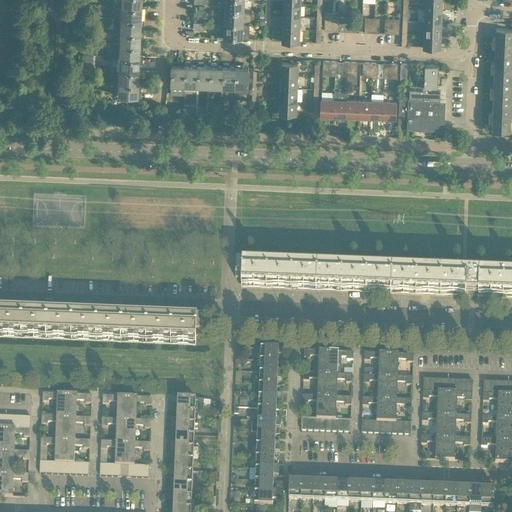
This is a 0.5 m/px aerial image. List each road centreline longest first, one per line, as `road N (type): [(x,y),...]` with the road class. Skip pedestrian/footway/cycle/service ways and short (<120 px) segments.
road 1 (tertiary): [(511,318),(0,298)]
road 2 (secondary): [(468,165),(0,146)]
road 3 (residential): [(472,54),(170,41)]
road 4 (residential): [(404,471),(296,466),(296,444),(305,437),(355,440),(397,443),(405,451)]
road 5 (residential): [(148,511),(149,488),(46,483)]
